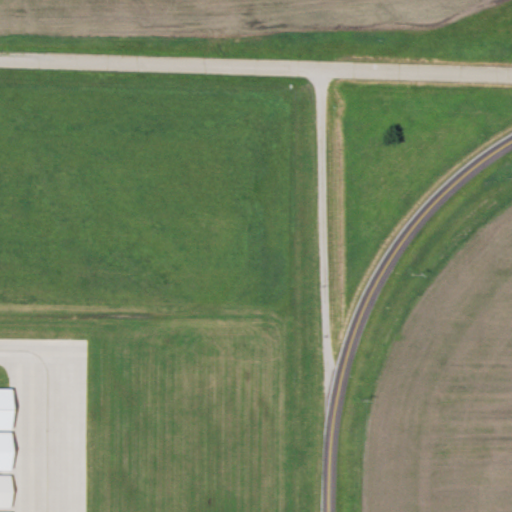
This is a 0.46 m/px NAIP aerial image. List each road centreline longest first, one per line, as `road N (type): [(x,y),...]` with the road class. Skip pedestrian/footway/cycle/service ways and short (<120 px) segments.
road 1 (residential): [(511,77),(0,60)]
road 2 (residential): [(335,397),(323,315),(317,71)]
road 3 (tertiary): [(335,397),(365,299),(386,260),(451,182),(511,142)]
